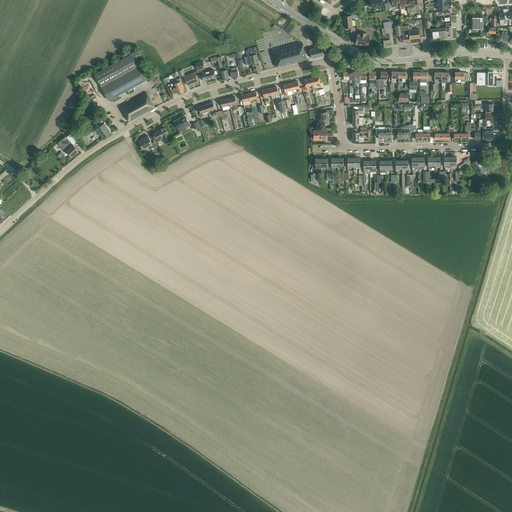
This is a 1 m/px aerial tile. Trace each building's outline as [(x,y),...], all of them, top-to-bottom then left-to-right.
[(400,9),(398,0),(388,0),(390,8),(393,8),(393,6),(400,5),(400,9)] [(408,12),(406,0),(398,0),(400,9),(407,8),(408,12)] [(406,0),(408,12),(415,11),(415,12),(420,12),(418,4),(414,4),(414,0),(413,0),(414,2),(410,2),(410,1),(407,1),(406,0)] [(503,12),(499,12),(500,23),(504,22),(504,19),(509,18),(508,11),(509,11),(508,8),(503,8),(503,12)] [(344,16),(345,28),(352,27),(351,15),(344,16)] [(476,15),(471,15),(471,29),(483,29),(484,24),(484,16),(476,15)] [(383,36),(383,41),(384,46),(391,45),(390,40),(389,35),(386,35),(385,31),(384,31),(384,29),(392,28),(391,21),(383,22),(384,28),(382,28),(382,32),(383,36)] [(290,23),(287,27),(285,29),(291,33),(296,27),(290,23)] [(447,27),(442,28),(443,38),(448,37),(448,35),(451,35),(450,27),(452,27),(451,23),(446,24),(447,27)] [(402,36),(402,38),(403,43),(410,42),(410,39),(408,27),(408,25),(401,27),(400,25),(395,26),(396,36),(402,36)] [(411,27),(408,27),(410,39),(420,37),(419,29),(414,29),(412,30),(411,27)] [(310,49),(312,58),(324,55),(321,46),(318,35),(314,31),(312,33),(313,36),(316,46),(314,46),(314,47),(313,47),(313,48),(310,49)] [(355,44),(368,46),(370,36),(366,35),(367,33),(361,31),(360,34),(357,34),(355,44)] [(502,32),(501,35),(500,40),(507,42),(510,35),(506,34),(507,32),(506,32),(505,33),(502,32)] [(273,50),(277,67),(306,59),(302,42),(273,50)] [(255,48),(246,51),(247,56),(248,59),(249,64),(252,63),(255,73),(260,71),(259,66),(256,54),(255,48)] [(135,51),(94,74),(102,86),(142,64),(135,51)] [(203,61),(195,63),(197,72),(199,71),(202,71),(202,69),(205,69),(203,61)] [(220,61),(218,62),(222,79),(229,78),(227,69),(222,70),(220,61)] [(142,64),(102,86),(109,100),(149,78),(142,64)] [(232,72),(230,72),(231,77),(239,75),(237,67),(231,68),(232,72)] [(202,72),(203,80),(215,77),(213,70),(202,72)] [(379,78),(379,79),(379,88),(384,88),(384,79),(388,78),(387,71),(381,71),(381,78),(379,78)] [(409,82),(409,89),(416,89),(416,82),(417,78),(420,78),(420,71),(413,71),(413,82),(409,82)] [(488,85),(493,85),(493,71),(488,71),(488,72),(477,72),(477,85),(488,85)] [(194,72),(184,76),(188,85),(198,81),(194,72)] [(455,72),(455,77),(455,78),(462,78),(462,81),(468,81),(468,72),(464,72),(455,72)] [(319,76),(311,78),(313,85),(319,83),(319,86),(322,86),(322,82),(320,82),(319,76)] [(169,83),(167,84),(167,85),(168,88),(169,90),(171,95),(178,92),(178,93),(184,91),(183,88),(184,87),(182,83),(181,81),(180,78),(178,79),(179,80),(172,83),(173,85),(170,87),(169,84),(169,83)] [(304,79),(305,84),(306,86),(305,87),(306,90),(309,89),(308,86),(313,85),(311,78),(304,79)] [(298,81),(290,83),(292,90),(298,88),(299,92),(302,91),(301,87),(300,88),(299,86),(298,81)] [(283,85),(284,89),(285,91),(284,92),(285,95),(288,94),(287,91),(292,90),(290,83),(283,85)] [(277,86),(270,88),(271,95),(272,99),(280,98),(277,86)] [(270,88),(262,90),(263,94),(264,97),(264,99),(266,98),(266,96),(271,95),(270,88)] [(256,91),(248,93),(250,100),(256,99),(256,102),(260,101),(259,98),(257,98),(256,91)] [(121,107),(127,117),(129,121),(155,107),(146,92),(142,95),(121,107)] [(399,92),(399,95),(399,100),(408,100),(409,92),(404,92),(399,92)] [(241,95),(243,102),(244,105),(251,104),(250,100),(248,93),(241,95)] [(235,96),(227,98),(229,105),(233,104),(234,111),(238,110),(237,107),(237,103),(235,96)] [(227,98),(220,100),(222,107),(226,106),(229,105),(227,98)] [(213,102),(206,104),(208,111),(215,109),(214,106),(213,102)] [(198,106),(200,111),(201,113),(199,113),(200,117),(204,116),(203,113),(208,111),(206,104),(198,106)] [(320,116),(320,119),(329,117),(328,113),(334,112),(333,109),(325,110),(325,111),(318,113),(318,116),(320,116)] [(174,122),(177,126),(178,128),(189,123),(185,116),(174,122)] [(423,129),(423,139),(430,139),(430,133),(430,132),(432,132),(432,125),(432,119),(430,119),(430,120),(430,129),(423,129)] [(97,128),(103,138),(111,132),(104,123),(102,121),(98,123),(100,126),(97,128)] [(416,139),(423,139),(423,129),(423,133),(417,133),(417,129),(416,129),(416,125),(415,125),(415,121),(413,121),(413,123),(413,133),(416,133),(416,139)] [(461,133),(461,139),(468,139),(468,135),(471,135),(471,128),(471,122),(467,122),(467,125),(465,125),(465,133),(461,133)] [(413,135),(413,133),(413,123),(409,123),(409,124),(404,126),(404,137),(406,137),(406,138),(410,138),(410,135),(413,135)] [(442,133),(442,139),(449,139),(449,134),(452,134),(452,123),(451,123),(451,125),(449,125),(449,129),(447,129),(447,133),(442,133)] [(452,123),(452,134),(454,134),(454,139),(461,139),(461,133),(456,133),(456,129),(454,129),(454,123),(452,123)] [(432,125),(432,132),(432,133),(435,133),(435,139),(442,139),(442,133),(437,133),(437,129),(435,129),(435,125),(432,125)] [(159,130),(153,133),(155,137),(157,140),(157,141),(163,138),(165,143),(172,139),(169,134),(166,130),(164,126),(158,129),(159,130)] [(382,137),(385,137),(385,126),(378,127),(378,128),(375,128),(375,135),(378,135),(378,138),(382,138),(382,137)] [(385,126),(385,137),(387,137),(387,138),(391,138),(391,135),(394,135),(394,128),(391,128),(391,127),(388,126),(385,126)] [(401,137),(404,137),(404,126),(403,126),(401,126),(401,128),(394,128),(394,135),(397,135),(397,138),(401,138),(401,137)] [(471,128),(471,135),(474,135),(474,139),(480,139),(480,134),(480,128),(477,128),(477,131),(475,131),(475,128),(471,128)] [(483,128),(483,132),(483,137),(485,137),(485,139),(493,139),(493,128),(483,128)] [(314,130),(314,134),(314,139),(326,139),(326,141),(332,141),(332,133),(326,133),(326,130),(314,130)] [(359,141),(364,141),(364,135),(359,135),(359,132),(352,132),(353,139),(359,139),(359,141)] [(66,150),(68,152),(71,156),(78,150),(73,144),(78,140),(71,133),(66,137),(66,136),(57,143),(63,150),(64,149),(65,151),(66,150)] [(151,148),(154,147),(157,153),(160,152),(156,145),(155,142),(152,143),(150,140),(148,136),(138,140),(142,148),(149,144),(151,148)] [(471,163),(474,167),(480,175),(487,171),(479,158),(471,163)]
